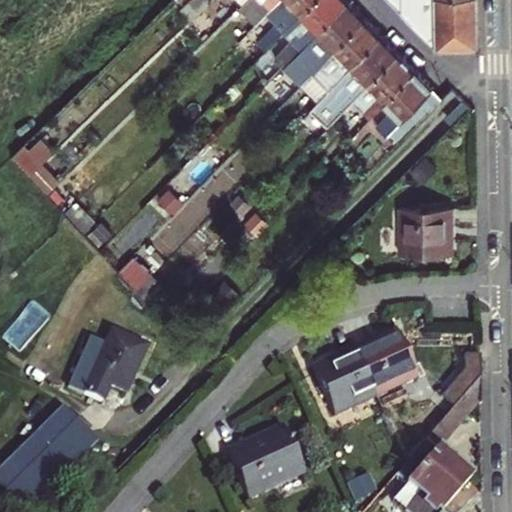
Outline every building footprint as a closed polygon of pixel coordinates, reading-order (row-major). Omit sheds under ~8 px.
[(210,0),(187,0),(180,8),(191,19),(210,0)] [(268,12),(280,0),(264,0),(259,6),(249,10),(231,26),(242,38),(268,12)] [(318,0),(280,0),(268,12),(276,21),(256,41),(266,51),(285,32),(318,0)] [(351,0),(318,0),(285,32),(291,39),(273,56),(284,68),(303,49),(352,1),(351,0)] [(390,0),(410,21),(418,15),(434,15),(433,0),(390,0)] [(433,0),(434,15),(435,46),(435,48),(479,48),(477,0),(433,0)] [(352,1),(303,49),(317,64),(311,70),(314,73),(370,19),(352,1)] [(330,90),(384,34),(370,19),(314,73),(330,90)] [(329,125),(362,92),(401,52),(384,34),(330,90),(312,108),(329,125)] [(401,52),(362,92),(371,102),(362,110),(369,117),(377,109),(417,68),(401,52)] [(288,92),(311,70),(302,61),(280,83),(288,92)] [(391,132),(399,140),(443,95),(417,68),(377,109),(388,119),(380,126),(388,135),(391,132)] [(343,144),(362,124),(352,114),(332,133),(343,144)] [(369,132),(353,149),(366,162),(383,145),(369,132)] [(30,175),(54,152),(38,137),(28,147),(23,142),(10,155),(30,175)] [(30,175),(47,194),(83,159),(65,141),(54,152),(30,175)] [(95,219),(77,201),(65,212),(83,231),(90,224),(95,219)] [(454,205),(400,206),(399,252),(454,251),(454,205)] [(107,240),(90,224),(83,231),(99,248),(107,240)] [(147,273),(129,255),(117,267),(135,285),(147,273)] [(158,310),(169,322),(177,314),(166,302),(158,310)] [(184,318),(175,327),(187,340),(196,331),(184,318)] [(395,330),(352,350),(372,393),(415,373),(395,330)] [(143,347),(109,333),(81,392),(99,400),(107,385),(123,391),(143,347)] [(331,413),(372,393),(352,350),(312,368),(331,413)] [(437,451),(479,402),(479,378),(396,474),(423,498),(419,502),(430,511),(433,511),(436,510),(438,511),(468,479),(453,466),(458,460),(449,452),(444,457),(437,451)] [(0,492),(0,509),(2,511),(23,511),(85,451),(95,440),(74,419),(3,490),(0,492)] [(239,441),(225,449),(248,500),(263,493),(262,490),(303,470),(282,425),(241,444),(239,441)]
